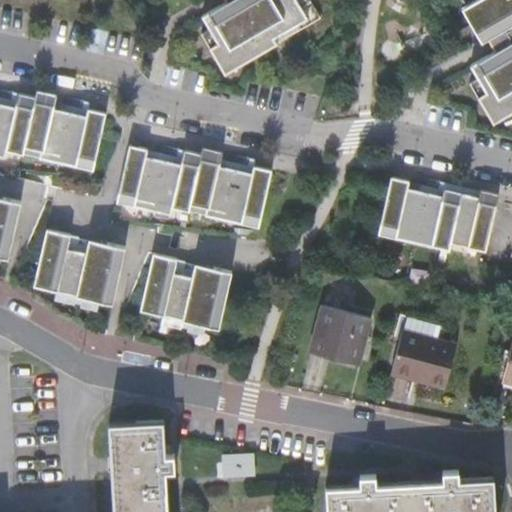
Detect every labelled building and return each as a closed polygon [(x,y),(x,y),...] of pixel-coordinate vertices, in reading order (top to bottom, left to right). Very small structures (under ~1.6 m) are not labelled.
[(226,0),(227,1),(203,15),(210,28),(202,33),(225,73),(321,17),(311,0),(226,0)] [(511,111),(511,0),(474,0),(463,7),(482,41),(488,38),(495,50),(471,64),(479,77),(471,82),(494,122),(511,111)] [(76,166),(94,170),(107,113),(89,109),(87,115),(52,107),(54,101),(19,93),(16,106),(0,102),(0,148),(41,158),(43,151),(77,159),(76,166)] [(148,149),(130,145),(117,202),(135,206),(137,199),(207,215),(208,208),(243,216),(241,223),(260,227),(273,170),(254,166),(253,172),(218,164),(220,158),(185,150),(182,163),(147,156),(148,149)] [(410,181),(392,177),(379,234),(397,238),(399,231),(433,239),(432,246),(450,250),(454,237),(470,240),(468,247),(487,251),(500,194),(481,190),(480,196),(445,189),(443,195),(408,187),(410,181)] [(0,256),(9,259),(22,201),(4,197),(0,211),(0,256)] [(71,234),(47,229),(35,286),(114,304),(126,247),(108,243),(105,257),(68,249),(71,234)] [(178,258),(154,253),(141,310),(220,328),(233,271),(214,266),(211,280),(175,272),(178,258)] [(324,307),(312,353),(358,365),(370,319),(324,307)] [(408,316),(404,330),(438,339),(441,325),(408,316)] [(438,339),(404,330),(403,330),(392,374),(415,380),(416,375),(447,383),(457,344),(438,339)] [(511,342),(502,381),(511,383),(511,342)] [(446,388),(447,383),(416,375),(415,380),(446,388)] [(164,422),(111,424),(116,511),(169,511),(167,471),(176,471),(175,455),(166,456),(164,422)] [(224,451),(224,474),(257,473),(257,450),(224,451)] [(364,488),(328,489),(329,511),(495,511),(494,481),(460,482),(459,473),(444,474),(445,483),(378,487),(377,478),(362,478),(364,488)]
